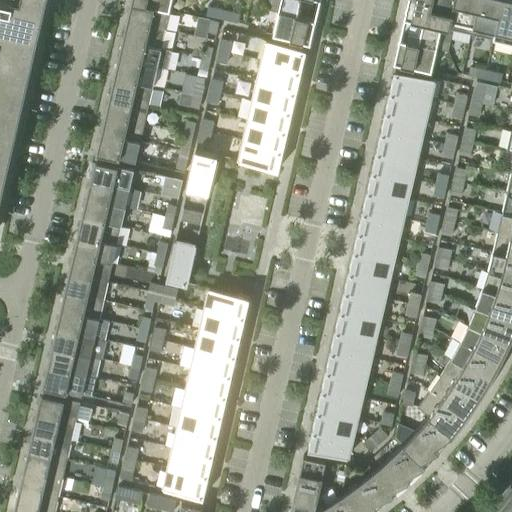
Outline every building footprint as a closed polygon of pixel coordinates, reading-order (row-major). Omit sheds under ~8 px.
[(0,0),(0,156),(31,22),(40,24),(44,8),(36,6),(37,0),(0,0)] [(132,0),(128,19),(166,28),(170,9),(132,0)] [(132,0),(170,9),(172,0),(132,0)] [(281,0),(268,0),(267,8),(278,11),(281,0)] [(281,0),(278,11),(297,14),(300,0),(281,0)] [(431,0),(407,0),(404,17),(423,21),(427,22),(431,0)] [(436,47),(439,36),(441,26),(449,27),(455,0),(431,0),(427,22),(423,21),(418,42),(418,43),(436,47)] [(453,28),(471,33),(478,0),(455,0),(449,27),(453,28)] [(478,0),(471,33),(493,38),(502,0),(478,0)] [(511,0),(502,0),(493,38),(511,42),(511,0)] [(206,14),(223,17),(225,9),(208,5),(206,14)] [(225,9),(223,17),(238,21),(240,12),(225,9)] [(297,14),(278,11),(273,33),(310,42),(316,18),(297,14)] [(208,30),(216,32),(219,20),(211,18),(208,30)] [(128,19),(124,38),(162,46),(166,28),(128,19)] [(439,36),(450,39),(453,28),(449,27),(441,26),(439,36)] [(448,50),(450,39),(439,36),(436,47),(448,50)] [(221,37),(219,49),(229,51),(232,40),(221,37)] [(124,38),(119,56),(167,67),(171,49),(162,47),(162,46),(124,38)] [(267,38),(262,59),(302,68),(306,48),(267,38)] [(431,70),(436,47),(418,43),(418,42),(399,38),(394,61),(431,70)] [(204,44),(202,56),(210,58),(213,46),(204,44)] [(229,51),(219,49),(216,60),(227,63),(229,51)] [(119,56),(115,75),(153,84),(157,66),(167,68),(167,67),(119,56)] [(202,56),(197,74),(206,76),(210,58),(202,56)] [(262,59),(258,79),(297,88),(302,68),(262,59)] [(468,74),(484,78),(486,69),(470,65),(468,74)] [(395,68),(390,88),(430,97),(435,77),(395,68)] [(486,69),(484,78),(500,81),(502,72),(486,69)] [(197,74),(193,93),(202,95),(206,76),(197,74)] [(115,75),(111,94),(149,103),(153,84),(115,75)] [(212,77),(210,89),(220,91),(223,80),(212,77)] [(258,79),(253,99),(292,108),(297,88),(258,79)] [(475,86),(472,99),(482,102),(485,88),(475,86)] [(390,88),(386,108),(425,117),(430,97),(390,88)] [(220,91),(210,89),(207,100),(218,102),(220,91)] [(457,92),(454,103),(465,105),(467,94),(457,92)] [(202,95),(193,93),(190,106),(199,108),(202,95)] [(111,94),(106,113),(144,121),(149,103),(111,94)] [(253,99),(248,119),(288,128),(292,108),(253,99)] [(482,102),(472,99),(469,113),(479,115),(482,102)] [(465,105),(454,103),(451,114),(462,117),(465,105)] [(386,108),(381,128),(421,137),(425,117),(386,108)] [(106,113),(102,131),(140,140),(144,121),(106,113)] [(203,117),(200,129),(211,131),(214,120),(203,117)] [(188,119),(185,130),(193,132),(196,121),(188,119)] [(248,119),(244,139),(283,148),(288,128),(248,119)] [(466,126),(463,139),(473,142),(476,128),(466,126)] [(381,128),(377,148),(416,157),(421,137),(381,128)] [(211,131),(200,129),(198,140),(208,142),(211,131)] [(185,130),(180,149),(189,151),(193,132),(185,130)] [(140,140),(102,131),(98,151),(136,159),(140,140)] [(447,132),(445,143),(455,145),(458,134),(447,132)] [(283,148),(244,139),(239,159),(279,168),(283,148)] [(473,142),(463,139),(460,152),(470,155),(473,142)] [(455,145),(445,143),(442,154),(453,157),(455,145)] [(187,188),(208,193),(217,153),(196,148),(187,188)] [(377,148),(372,168),(412,177),(416,157),(377,148)] [(189,151),(180,149),(176,169),(185,171),(189,151)] [(96,157),(91,178),(129,186),(134,167),(97,158),(96,157)] [(457,166),(454,179),(464,181),(467,168),(457,166)] [(372,168),(367,188),(407,197),(412,177),(372,168)] [(438,171),(436,183),(446,185),(449,174),(438,171)] [(161,193),(179,197),(183,178),(174,176),(174,177),(165,175),(161,193)] [(91,178),(87,196),(125,205),(129,186),(91,178)] [(464,181),(454,179),(450,192),(461,195),(464,181)] [(446,185),(436,183),(433,194),(444,196),(446,185)] [(367,188),(363,208),(402,217),(407,197),(367,188)] [(511,192),(506,191),(502,211),(511,213),(511,192)] [(87,196),(83,215),(121,224),(125,205),(87,196)] [(168,203),(165,214),(174,216),(177,205),(168,203)] [(447,205),(444,219),(454,221),(457,208),(447,205)] [(182,207),(181,213),(201,217),(203,212),(182,207)] [(363,208),(358,228),(398,237),(402,217),(363,208)] [(429,211),(426,222),(437,225),(440,214),(429,211)] [(511,213),(502,211),(497,231),(511,234),(511,213)] [(201,217),(181,213),(180,218),(200,223),(201,217)] [(174,216),(165,214),(163,227),(172,229),(174,216)] [(83,215),(78,234),(116,242),(121,224),(83,215)] [(454,221),(444,219),(441,232),(451,234),(454,221)] [(437,225),(426,222),(424,234),(434,236),(437,225)] [(358,228),(354,248),(393,257),(398,237),(358,228)] [(511,234),(497,231),(492,251),(511,255),(511,234)] [(78,234),(74,252),(112,261),(116,242),(78,234)] [(166,277),(188,282),(197,242),(175,237),(166,277)] [(160,240),(157,252),(165,254),(168,242),(160,240)] [(438,245),(436,255),(449,258),(452,248),(438,245)] [(354,248),(349,268),(389,277),(393,257),(354,248)] [(420,251),(417,262),(428,265),(430,253),(420,251)] [(511,255),(492,251),(488,269),(511,276),(511,255)] [(74,252),(70,271),(108,280),(112,261),(74,252)] [(157,252),(154,263),(163,265),(165,254),(157,252)] [(449,258),(436,255),(434,265),(447,268),(449,258)] [(428,265),(417,262),(415,273),(425,276),(428,265)] [(349,268),(344,288),(384,297),(389,277),(349,268)] [(511,276),(488,269),(482,288),(511,297),(511,276)] [(66,289),(65,290),(104,299),(108,280),(70,271),(66,289)] [(430,279),(428,289),(442,292),(444,282),(430,279)] [(150,281),(148,289),(162,292),(164,284),(150,281)] [(164,284),(162,292),(161,296),(175,300),(178,287),(164,284)] [(210,286),(205,307),(245,316),(249,295),(210,286)] [(344,288),(340,307),(379,317),(384,297),(344,288)] [(511,297),(482,288),(476,306),(511,320),(511,297)] [(161,296),(162,292),(148,289),(146,297),(160,301),(161,296)] [(442,292),(428,289),(426,299),(439,302),(442,292)] [(65,290),(61,309),(99,317),(104,299),(65,290)] [(194,321),(200,322),(207,291),(201,290),(194,321)] [(411,291),(408,302),(419,305),(421,293),(411,291)] [(419,305),(408,302),(406,313),(416,316),(419,305)] [(511,320),(476,306),(468,323),(508,342),(511,332),(511,320)] [(205,307),(200,327),(240,336),(245,316),(205,307)] [(340,307),(335,327),(375,336),(379,317),(340,307)] [(99,317),(61,309),(57,327),(105,338),(110,319),(99,317)] [(422,314),(420,324),(434,327),(436,317),(422,314)] [(142,315),(140,326),(148,328),(151,317),(142,315)] [(468,323),(460,341),(499,361),(508,342),(468,323)] [(434,327),(420,324),(418,334),(431,337),(434,327)] [(155,325),(152,336),(163,339),(165,328),(155,325)] [(148,328),(140,326),(137,338),(145,340),(148,328)] [(101,357),(105,338),(57,327),(52,346),(101,357)] [(200,327),(196,347),(235,356),(240,336),(200,327)] [(335,327),(331,347),(370,356),(375,336),(335,327)] [(401,330),(399,342),(409,344),(412,333),(401,330)] [(163,339),(152,336),(150,348),(160,350),(163,339)] [(460,341),(451,357),(489,380),(499,361),(460,341)] [(409,344),(399,342),(396,353),(407,355),(409,344)] [(182,361),(191,363),(195,345),(186,343),(182,361)] [(96,376),(101,357),(52,346),(48,365),(86,373),(86,374),(96,376)] [(196,347),(191,367),(231,376),(235,356),(196,347)] [(331,347),(326,367),(366,376),(370,356),(331,347)] [(131,364),(140,366),(142,354),(124,350),(121,361),(131,364)] [(414,351),(411,361),(425,364),(427,354),(414,351)] [(451,357),(440,374),(477,398),(489,380),(451,357)] [(131,364),(121,361),(118,374),(137,378),(140,366),(131,364)] [(425,364),(411,361),(409,371),(423,374),(425,364)] [(86,373),(48,365),(44,385),(45,385),(45,384),(82,393),(86,374),(86,373)] [(146,365),(143,376),(154,379),(156,367),(146,365)] [(191,367),(187,386),(226,396),(231,376),(191,367)] [(326,367),(322,387),(361,396),(366,376),(326,367)] [(392,370),(390,382),(400,384),(403,372),(392,370)] [(440,374),(430,389),(465,415),(477,398),(440,374)] [(154,379),(143,376),(140,388),(151,390),(154,379)] [(400,384),(390,382),(387,392),(398,395),(400,384)] [(187,386),(182,406),(222,416),(226,396),(187,386)] [(322,387),(317,407),(356,416),(361,396),(322,387)] [(402,402),(412,404),(415,391),(405,388),(402,402)] [(122,402),(131,404),(134,391),(125,389),(122,402)] [(417,405),(428,414),(428,413),(446,431),(446,432),(449,435),(452,432),(465,415),(430,389),(417,405)] [(42,391),(38,411),(76,419),(80,400),(43,392),(43,391),(42,391)] [(137,405),(134,416),(144,419),(147,407),(137,405)] [(182,406),(177,426),(217,436),(222,416),(182,406)] [(317,407),(312,427),(352,436),(356,416),(317,407)] [(118,422),(126,424),(129,411),(121,409),(118,422)] [(381,421),(391,424),(394,412),(383,410),(381,421)] [(38,411),(33,429),(71,438),(76,419),(38,411)] [(415,429),(402,443),(420,461),(434,445),(446,432),(446,431),(428,413),(428,414),(415,429)] [(144,419),(134,416),(131,427),(142,430),(144,419)] [(177,426),(173,446),(212,456),(217,436),(177,426)] [(380,426),(372,434),(379,442),(388,434),(380,426)] [(352,436),(312,427),(308,447),(347,456),(352,436)] [(33,429),(29,448),(67,457),(71,438),(33,429)] [(379,442),(372,434),(363,441),(371,450),(379,442)] [(114,436),(111,447),(120,449),(123,438),(114,436)] [(388,457),(373,469),(389,489),(404,476),(420,461),(402,443),(388,457)] [(127,445),(125,456),(135,459),(138,447),(127,445)] [(173,446),(168,466),(208,475),(212,456),(173,446)] [(120,449),(111,447),(108,460),(117,462),(120,449)] [(29,448),(25,467),(63,475),(67,457),(29,448)] [(303,454),(294,494),(316,500),(326,459),(303,454)] [(135,459),(125,456),(122,467),(133,470),(135,459)] [(208,475),(168,466),(164,486),(203,496),(208,475)] [(25,467),(20,485),(58,494),(63,475),(25,467)] [(338,469),(336,479),(343,481),(345,471),(338,469)] [(357,482),(341,493),(353,511),(358,511),(372,502),(389,489),(373,469),(357,482)] [(106,473),(103,485),(112,487),(115,475),(106,473)] [(115,497),(129,500),(132,487),(118,484),(115,497)] [(20,485),(16,504),(50,511),(54,511),(58,494),(20,485)] [(112,487),(103,485),(101,497),(109,499),(112,487)] [(147,504),(160,507),(163,495),(150,492),(147,504)] [(328,502),(314,509),(314,511),(312,511),(353,511),(341,493),(328,502)] [(316,500),(294,494),(289,511),(312,511),(314,511),(314,509),(316,500)] [(163,495),(160,507),(173,510),(176,498),(163,495)] [(181,499),(178,511),(201,511),(204,504),(181,499)]
